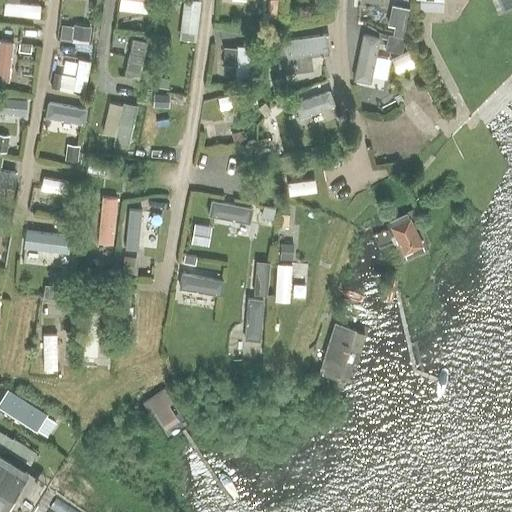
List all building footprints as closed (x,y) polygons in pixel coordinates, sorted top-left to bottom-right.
[(157,9),(156,0),(122,0),(122,7),(157,9)] [(186,0),(181,37),(197,39),(202,0),(186,0)] [(390,24),(395,25),(407,28),(411,9),(394,6),(390,24)] [(91,27),(74,25),(73,38),(89,40),(91,27)] [(60,38),(71,40),(73,27),(62,26),(60,38)] [(271,53),(333,50),(332,32),(270,35),(271,53)] [(393,36),(389,35),(386,48),(402,52),(405,38),(393,36)] [(0,72),(15,72),(14,36),(0,36),(0,72)] [(252,79),(253,42),(239,42),(238,78),(252,79)] [(18,51),(30,53),(31,44),(19,43),(18,51)] [(418,63),(412,51),(394,59),(399,71),(418,63)] [(51,87),(59,89),(62,74),(54,73),(51,87)] [(72,91),(75,77),(62,74),(59,89),(72,91)] [(273,89),(288,87),(286,77),(272,79),(273,89)] [(168,88),(170,81),(159,79),(158,86),(168,88)] [(314,110),(337,99),(331,87),(308,98),(314,110)] [(0,93),(0,113),(26,114),(27,94),(0,93)] [(154,95),(154,106),(165,106),(166,95),(154,95)] [(47,113),(86,120),(89,105),(50,97),(47,113)] [(259,107),(265,115),(271,110),(265,102),(259,107)] [(234,141),(244,140),(242,131),(233,132),(234,141)] [(0,151),(8,153),(10,134),(0,132),(0,151)] [(66,149),(65,160),(77,162),(78,150),(66,149)] [(123,165),(122,175),(133,177),(134,166),(123,165)] [(68,193),(71,180),(45,175),(43,188),(68,193)] [(317,177),(289,178),(290,193),(318,192),(317,177)] [(117,241),(118,193),(103,193),(101,241),(117,241)] [(215,196),(212,212),(252,219),(255,203),(215,196)] [(65,201),(62,213),(69,215),(72,203),(65,201)] [(140,248),(147,206),(132,204),(126,246),(140,248)] [(265,207),(263,216),(272,218),(274,209),(265,207)] [(422,245),(409,218),(418,214),(416,208),(385,222),(388,229),(391,227),(404,254),(422,245)] [(280,226),(288,226),(289,214),(281,214),(280,226)] [(71,222),(59,220),(58,229),(70,230),(71,222)] [(196,221),(193,240),(210,243),(213,224),(196,221)] [(71,250),(73,233),(28,227),(26,244),(71,250)] [(292,259),(293,244),(282,244),(281,259),(292,259)] [(185,255),(184,263),(195,265),(196,257),(185,255)] [(125,257),(123,273),(134,273),(135,257),(125,257)] [(277,260),(276,298),(292,299),(294,260),(277,260)] [(181,287),(224,291),(225,274),(182,271),(181,287)] [(45,285),(43,298),(60,300),(61,287),(45,285)] [(129,293),(121,293),(121,305),(129,304),(129,293)] [(249,294),(247,337),(264,337),(265,295),(249,294)] [(100,352),(101,305),(86,305),(85,352),(100,352)] [(335,322),(319,371),(338,378),(355,328),(335,322)] [(44,366),(58,366),(59,330),(45,329),(44,366)] [(0,402),(49,432),(57,419),(6,388),(0,397),(0,402)] [(175,414),(169,404),(172,401),(166,391),(155,398),(145,405),(152,415),(155,413),(162,424),(175,414)] [(6,449),(12,439),(0,430),(0,450),(3,453),(6,449)] [(12,439),(6,449),(30,465),(37,454),(12,438),(12,439)] [(18,511),(37,483),(0,459),(0,511),(18,511)]
